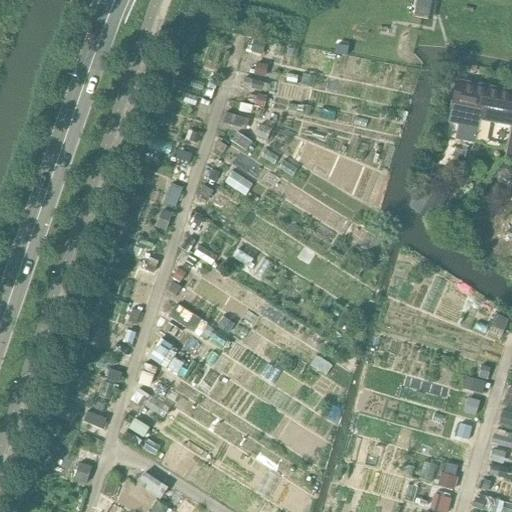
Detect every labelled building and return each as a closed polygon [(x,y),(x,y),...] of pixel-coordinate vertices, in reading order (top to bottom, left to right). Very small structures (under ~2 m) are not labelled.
[(428,19),(432,0),(417,0),(414,16),(428,19)] [(251,36),(248,50),(267,54),(271,40),(251,36)] [(458,125),(456,139),(474,143),(476,140),(480,120),(511,126),(511,125),(511,124),(511,91),(489,87),(489,86),(488,86),(488,87),(457,81),(457,80),(456,80),(456,81),(448,123),(458,125)] [(467,150),(457,147),(454,157),(464,160),(467,150)] [(432,222),(445,200),(422,187),(417,195),(413,194),(410,208),(432,222)] [(511,219),(501,236),(511,242),(511,219)]
